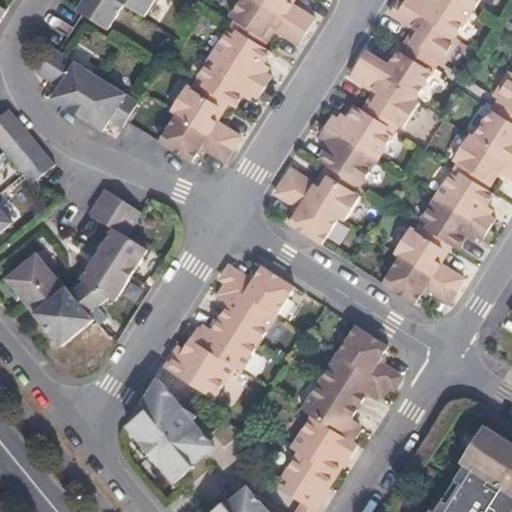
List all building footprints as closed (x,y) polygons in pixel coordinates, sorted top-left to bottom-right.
[(0,0),(0,27),(11,10),(0,2),(0,0)] [(86,0),(81,10),(111,29),(126,3),(148,15),(157,0),(86,0)] [(298,50),(306,37),(249,0),(247,0),(232,24),(235,26),(264,43),(271,32),(276,36),(298,50)] [(249,0),(306,37),(314,24),(291,10),(285,6),(288,0),(249,0)] [(288,0),(285,6),(291,10),(297,0),(288,0)] [(473,11),(455,0),(423,0),(423,1),(421,0),(405,0),(402,6),(404,7),(455,40),(473,11)] [(455,0),(473,11),(475,12),(482,0),(455,0)] [(402,6),(400,5),(392,17),(396,19),(415,31),(423,35),(415,47),(439,63),(446,67),(461,44),(455,40),(404,7),(402,6)] [(239,36),(265,53),(276,36),(271,32),(264,43),(235,26),(232,32),(239,36)] [(415,31),(407,42),(415,47),(423,35),(415,31)] [(239,36),(232,32),(229,36),(236,41),(239,36)] [(214,59),(267,93),(274,82),(267,78),(262,74),(265,69),(272,58),(265,53),(239,36),(236,41),(229,36),(214,59)] [(415,47),(407,42),(403,49),(436,69),(439,63),(415,47)] [(55,48),(39,74),(63,90),(55,101),(106,133),(112,123),(124,131),(128,126),(142,102),(55,48)] [(369,53),(360,66),(363,68),(415,102),(433,73),(401,52),(391,68),(371,55),(369,53)] [(230,109),(237,114),(245,101),(249,95),(255,99),(261,103),(267,93),(214,59),(199,83),(207,87),(203,92),(230,109)] [(363,68),(360,66),(352,79),(355,80),(376,94),(383,98),(375,109),(399,125),(406,129),(421,106),(415,102),(363,68)] [(262,74),(267,78),(271,72),(265,69),(262,74)] [(511,76),(510,75),(494,98),(500,102),(511,110),(511,76)] [(199,83),(196,88),(203,92),(207,87),(199,83)] [(214,122),(220,126),(230,109),(203,92),(196,88),(194,92),(222,110),(214,122)] [(174,116),(179,119),(233,154),(242,140),(220,126),(214,122),(222,110),(194,92),(191,90),(174,116)] [(383,98),(376,94),(364,112),(388,128),(395,132),(399,125),(375,109),(383,98)] [(249,95),(245,101),(251,104),(255,99),(249,95)] [(496,108),(511,118),(511,110),(500,102),(496,108)] [(364,112),(357,108),(350,119),(346,124),(338,119),(333,116),(327,126),(378,159),(392,137),(385,132),(388,128),(364,112)] [(0,144),(34,186),(57,167),(12,111),(0,121),(0,144)] [(476,141),(511,164),(511,123),(493,112),(476,141)] [(346,124),(350,119),(342,114),(338,119),(346,124)] [(179,119),(161,147),(194,169),(205,152),(226,165),(233,154),(179,119)] [(378,159),(327,126),(319,137),(325,141),(332,145),(330,150),(321,163),(329,167),(353,183),(357,178),(364,182),(378,159)] [(392,137),(395,132),(388,128),(385,132),(392,137)] [(511,183),(511,164),(476,141),(470,138),(455,162),(460,166),(485,182),(492,171),(499,175),(511,183)] [(332,145),(325,141),(322,144),(330,150),(332,145)] [(463,176),(487,192),(499,175),(492,171),(485,182),(460,166),(457,172),(463,176)] [(353,183),(329,167),(319,183),(326,187),(332,177),(357,193),(360,187),(353,183)] [(296,169),(288,183),(341,217),(347,221),(362,196),(357,193),(332,177),(326,187),(319,183),(296,169)] [(463,176),(457,172),(453,177),(459,181),(463,176)] [(488,209),(496,197),(487,192),(463,176),(459,181),(453,177),(440,199),(471,220),(478,209),(486,213),(488,209)] [(353,183),(360,187),(364,182),(357,178),(353,183)] [(303,209),(291,228),(322,247),(341,217),(288,183),(281,195),(303,209)] [(130,238),(144,213),(106,191),(91,215),(115,231),(83,279),(86,283),(74,293),(61,278),(59,278),(39,254),(8,279),(29,304),(33,301),(42,312),(38,316),(64,348),(97,321),(92,315),(111,299),(117,303),(150,252),(130,238)] [(429,231),(454,247),(471,220),(440,199),(425,222),(432,226),(429,231)] [(0,235),(14,224),(0,207),(0,235)] [(491,233),(499,222),(492,218),(486,213),(478,209),(471,220),(491,233)] [(486,213),(492,218),(495,213),(488,209),(486,213)] [(484,245),(491,233),(471,220),(454,247),(462,252),(469,240),(472,235),(478,240),(484,245)] [(425,222),(422,227),(429,231),(432,226),(425,222)] [(437,261),(443,265),(454,247),(429,231),(422,227),(418,233),(444,249),(437,261)] [(398,254),(404,258),(435,277),(443,265),(437,261),(444,249),(418,233),(413,229),(398,254)] [(472,235),(469,240),(475,244),(478,240),(472,235)] [(404,258),(385,288),(415,308),(427,290),(435,277),(404,258)] [(443,265),(435,277),(457,292),(465,279),(443,265)] [(280,318),(298,288),(276,273),(266,268),(254,286),(231,272),(224,283),(229,286),(280,318)] [(435,277),(427,290),(449,304),(457,292),(435,277)] [(265,341),(280,318),(229,286),(222,297),(226,299),(234,304),(230,310),(223,323),(247,338),(250,333),(265,341)] [(222,305),(230,310),(234,304),(226,299),(222,305)] [(29,304),(38,316),(42,312),(33,301),(29,304)] [(247,338),(223,323),(217,332),(213,337),(205,332),(201,330),(193,343),(238,370),(245,374),(259,352),(244,342),(247,338)] [(213,337),(217,332),(209,327),(205,332),(213,337)] [(392,347),(360,327),(342,356),(393,388),(398,391),(405,380),(381,365),(392,347)] [(262,347),(265,341),(250,333),(247,338),(262,347)] [(262,347),(247,338),(244,342),(259,352),(262,347)] [(238,370),(193,343),(186,354),(180,365),(175,362),(169,371),(198,390),(205,377),(226,390),(238,370)] [(180,365),(186,354),(182,352),(175,362),(180,365)] [(393,388),(342,356),(327,381),(341,390),(338,394),(363,410),(370,398),(374,391),(382,396),(386,399),(393,388)] [(205,377),(198,390),(202,392),(219,402),(226,390),(205,377)] [(324,385),(338,394),(341,390),(327,381),(324,385)] [(208,452),(218,443),(200,424),(203,421),(189,411),(163,382),(146,409),(152,415),(133,432),(150,450),(152,448),(165,463),(163,465),(181,486),(200,469),(213,456),(208,452)] [(334,400),(338,394),(324,385),(321,391),(334,400)] [(356,420),(363,410),(338,394),(334,400),(321,391),(307,413),(317,419),(358,444),(364,433),(361,431),(353,426),(356,420)] [(374,391),(370,398),(378,402),(382,396),(374,391)] [(312,460),(341,477),(352,458),(355,460),(362,447),(358,444),(317,419),(305,438),(320,448),(312,460)] [(364,425),(356,420),(353,426),(361,431),(364,425)] [(511,511),(511,440),(492,428),(483,442),(476,453),(467,467),(472,470),(444,511),(511,511)] [(304,454),(312,460),(320,448),(305,438),(297,450),(304,454)] [(473,451),(476,453),(483,442),(480,440),(473,451)] [(222,448),(218,443),(208,452),(213,456),(222,448)] [(311,505),(321,511),(329,500),(327,499),(341,477),(312,460),(304,454),(283,488),(311,505)] [(249,501),(259,492),(254,487),(244,496),(249,501)] [(275,511),(259,492),(249,501),(244,496),(233,506),(231,503),(221,511),(275,511)]
